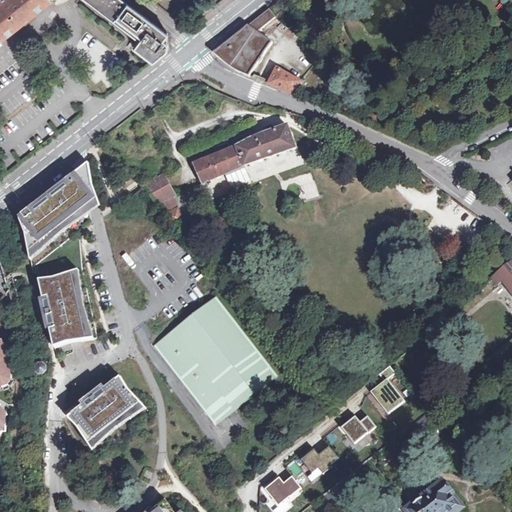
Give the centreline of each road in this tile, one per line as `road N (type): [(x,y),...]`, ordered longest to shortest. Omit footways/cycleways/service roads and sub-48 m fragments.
road 1 (residential): [(437,174),(395,147),(252,92),(188,49)]
road 2 (tertiary): [(0,202),(188,49)]
